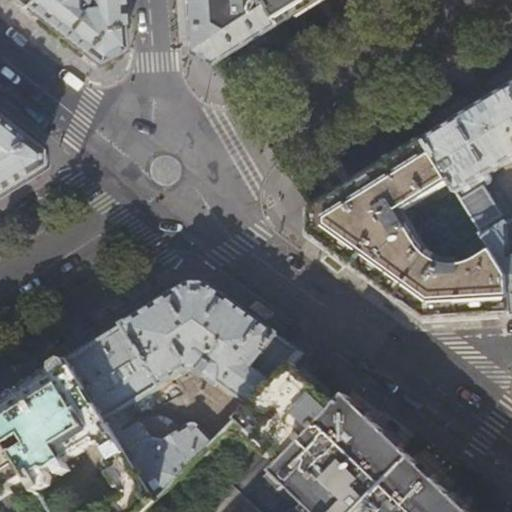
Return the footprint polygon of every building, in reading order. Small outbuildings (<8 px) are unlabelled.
[(7,0),(18,8),(25,0),(7,0)] [(115,0),(25,0),(18,8),(52,35),(92,66),(119,52),(115,0)] [(190,0),(194,46),(216,58),(281,18),(269,0),(190,0)] [(269,0),(281,18),(309,0),(269,0)] [(450,182),(458,195),(485,239),(511,221),(511,219),(486,178),(511,161),(511,86),(424,140),(450,182)] [(0,191),(37,169),(37,150),(0,121),(0,191)] [(398,215),(450,182),(424,140),(311,211),(310,235),(363,274),(412,309),(426,319),(464,317),(511,314),(508,277),(492,251),(479,259),(473,262),(468,264),(463,265),(458,266),(453,267),(447,266),(442,265),(434,262),(429,259),(423,254),(421,252),(418,248),(415,244),(398,215)] [(511,255),(509,256),(507,225),(485,239),(492,251),(508,277),(511,314),(511,255)] [(164,440),(151,438),(139,420),(132,425),(123,411),(161,388),(191,370),(203,369),(200,374),(215,385),(219,381),(251,405),(292,363),(302,353),(250,315),(215,289),(213,288),(211,286),(207,285),(203,284),(200,284),(195,284),(190,286),(138,317),(124,326),(68,361),(156,501),(214,442),(198,426),(196,424),(193,424),(192,424),(164,440)] [(26,387),(0,403),(0,430),(29,477),(38,492),(50,485),(52,477),(50,472),(55,469),(61,477),(71,470),(66,462),(98,442),(102,449),(107,449),(111,457),(107,460),(107,464),(111,471),(111,472),(121,489),(122,489),(125,494),(95,511),(144,511),(156,501),(68,361),(26,387)] [(468,511),(439,483),(446,475),(432,461),(421,451),(413,459),(347,397),(337,407),(327,397),(320,390),(292,363),(251,405),(237,419),(267,447),(283,463),(273,473),(314,511),(468,511)] [(0,495),(1,495),(29,477),(0,430),(0,495)]
